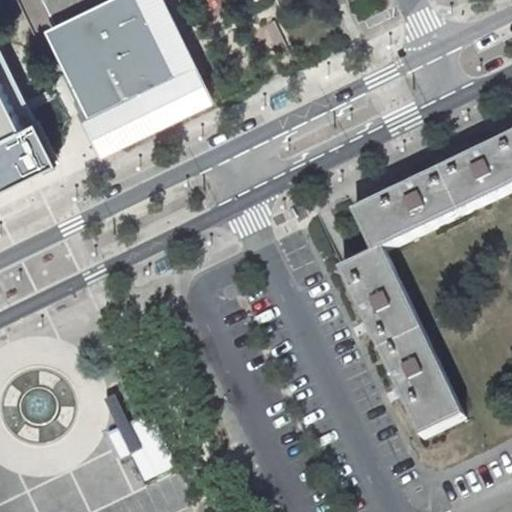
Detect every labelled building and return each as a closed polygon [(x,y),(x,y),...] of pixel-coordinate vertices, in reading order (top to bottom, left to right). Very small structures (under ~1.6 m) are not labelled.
[(0,0),(0,190),(56,165),(0,43),(0,22),(4,8),(0,0)] [(52,31),(95,116),(88,120),(107,159),(221,103),(203,68),(174,82),(168,70),(133,0),(254,0),(256,4),(263,0),(47,0),(61,27),(52,31)] [(133,0),(168,70),(174,82),(203,68),(170,0),(133,0)] [(277,23),(255,34),(264,53),(286,43),(277,23)] [(348,261),(427,425),(471,404),(394,240),(511,183),(511,133),(364,205),(383,244),(348,261)] [(13,511),(85,511),(177,472),(177,462),(155,412),(131,423),(113,382),(111,441),(115,450),(76,467),(38,465),(45,482),(28,490),(28,503),(14,503),(13,511)]
